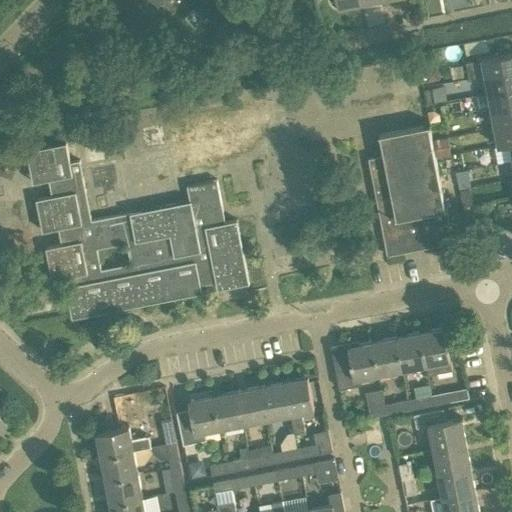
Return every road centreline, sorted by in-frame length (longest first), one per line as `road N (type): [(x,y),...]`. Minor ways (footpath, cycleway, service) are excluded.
road 1 (residential): [(315,319),(160,345),(61,403)]
road 2 (residential): [(351,511),(315,319)]
road 3 (residential): [(487,286),(315,319)]
